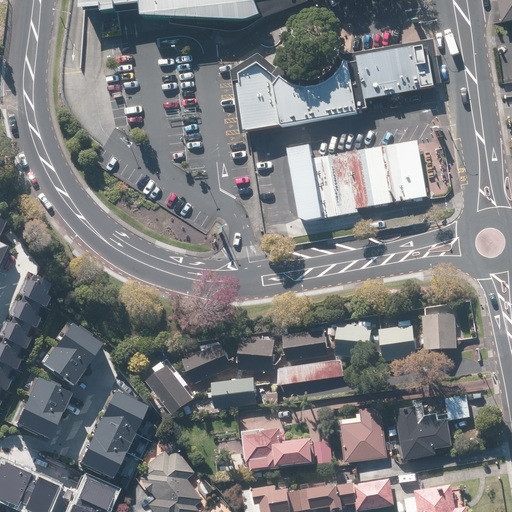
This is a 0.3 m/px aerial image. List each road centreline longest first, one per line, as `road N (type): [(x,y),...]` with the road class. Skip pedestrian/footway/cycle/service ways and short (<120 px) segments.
road 1 (tertiary): [(397,260),(216,279),(183,275),(108,241),(67,196),(36,137),(26,84),(35,0)]
road 2 (primary): [(470,0),(503,227)]
road 3 (primary): [(474,225),(444,0)]
road 4 (unknown): [(511,370),(303,392)]
